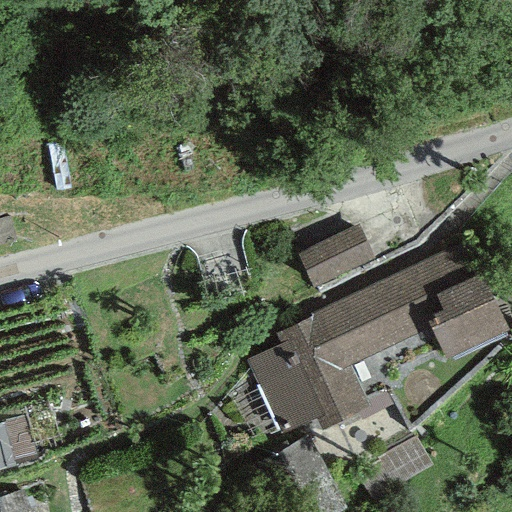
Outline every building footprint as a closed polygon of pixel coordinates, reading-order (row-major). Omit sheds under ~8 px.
[(356,226),(297,254),(313,286),(371,258),(356,226)] [(467,240),(322,308),(349,366),(430,328),(445,359),(508,330),(467,240)] [(322,308),(311,313),(313,317),(277,334),(281,344),(246,360),(281,435),(314,419),(319,430),(369,407),(349,366),(322,308)] [(0,426),(0,472),(14,468),(11,460),(35,454),(24,415),(0,422),(0,424),(0,426)] [(344,511),(348,510),(306,437),(245,472),(267,511),(344,511)] [(0,497),(0,511),(34,511),(24,489),(0,497)]
